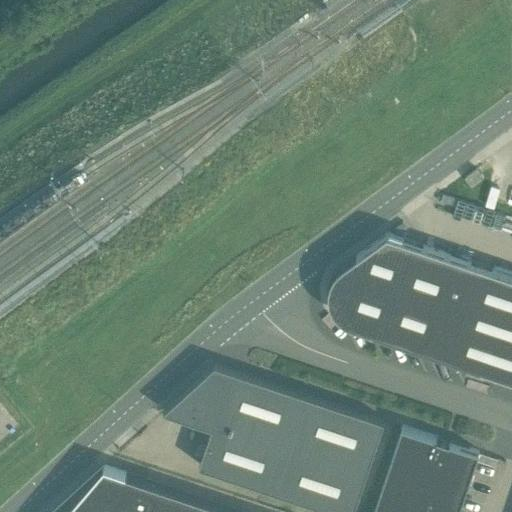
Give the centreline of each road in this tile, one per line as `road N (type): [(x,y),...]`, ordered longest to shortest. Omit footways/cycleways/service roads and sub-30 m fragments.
road 1 (unclassified): [(252,303),(511,110)]
road 2 (unclassified): [(16,511),(252,303)]
road 3 (unclassified): [(511,421),(304,347),(252,303)]
